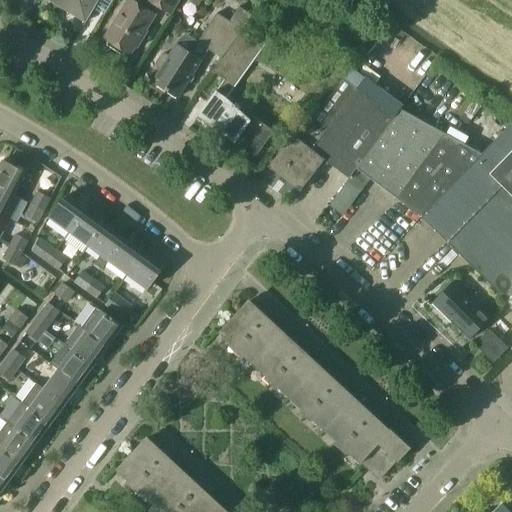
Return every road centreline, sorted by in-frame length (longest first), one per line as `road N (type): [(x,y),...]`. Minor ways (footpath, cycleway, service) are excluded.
road 1 (residential): [(257,205),(496,424)]
road 2 (residential): [(0,41),(257,205)]
road 3 (residential): [(33,511),(209,270)]
road 4 (residential): [(209,270),(0,118)]
road 5 (residential): [(496,424),(414,511)]
